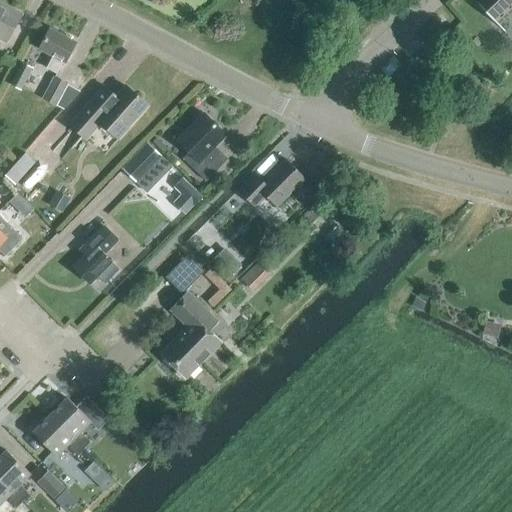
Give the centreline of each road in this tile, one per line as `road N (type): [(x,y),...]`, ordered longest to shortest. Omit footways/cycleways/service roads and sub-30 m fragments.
road 1 (residential): [(314,124),(76,0)]
road 2 (residential): [(511,190),(314,124)]
road 3 (residential): [(314,124),(347,71),(427,0)]
road 4 (residential): [(0,413),(43,364),(0,325)]
